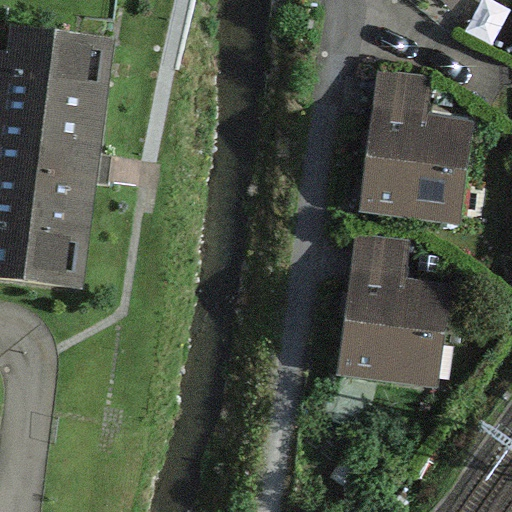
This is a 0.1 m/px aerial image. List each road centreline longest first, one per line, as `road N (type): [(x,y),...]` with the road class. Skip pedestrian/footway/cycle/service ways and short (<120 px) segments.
road 1 (track): [(266,511),(291,392),(346,0)]
road 2 (residential): [(358,0),(511,94)]
road 3 (residential): [(12,511),(31,369)]
